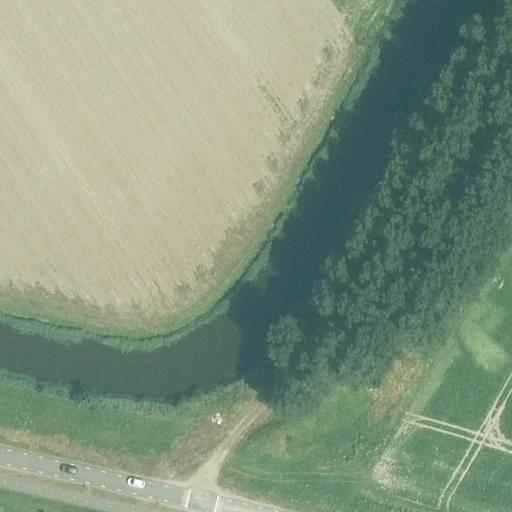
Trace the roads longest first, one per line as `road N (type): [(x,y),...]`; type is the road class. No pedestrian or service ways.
road 1 (track): [(199,502),(244,426),(340,329),(511,29)]
road 2 (unclassified): [(239,511),(0,457)]
